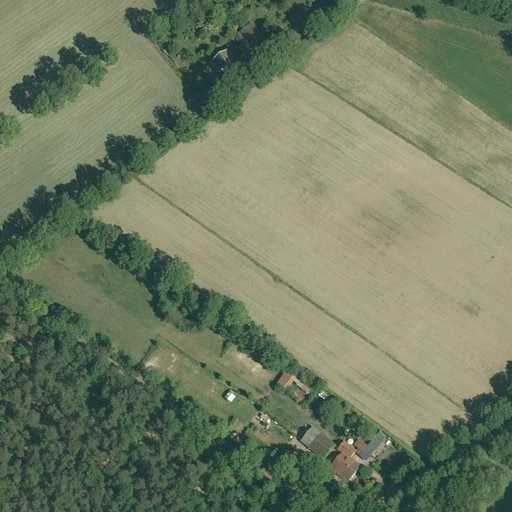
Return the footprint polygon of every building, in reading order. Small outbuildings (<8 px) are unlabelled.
[(252,24),(240,32),(255,52),(266,43),(252,24)] [(225,84),(242,71),(228,52),(210,64),(225,84)] [(335,447),(313,428),(301,442),(323,461),(335,447)] [(348,484),(361,468),(350,459),(356,452),(344,443),(338,451),(342,454),(330,469),(348,484)] [(357,454),(362,458),(369,450),(364,446),(357,454)]
